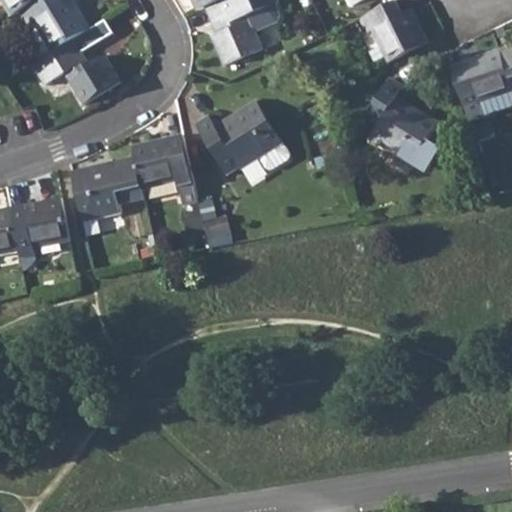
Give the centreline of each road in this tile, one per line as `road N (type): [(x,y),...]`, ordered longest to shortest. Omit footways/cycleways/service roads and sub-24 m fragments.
road 1 (residential): [(0,172),(89,136),(156,92),(172,52),(148,0)]
road 2 (residential): [(297,500),(511,466)]
